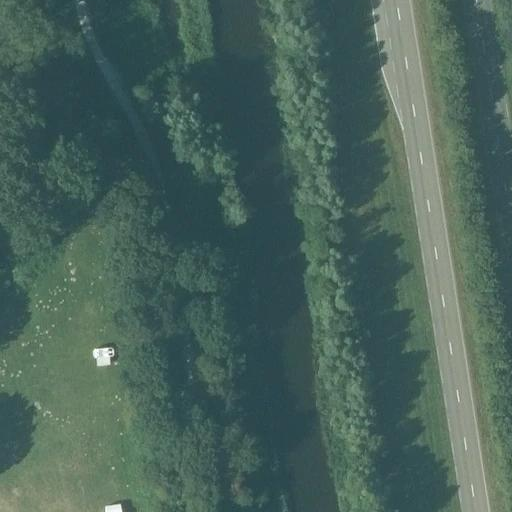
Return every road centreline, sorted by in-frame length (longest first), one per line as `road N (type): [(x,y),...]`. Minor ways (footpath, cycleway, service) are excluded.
road 1 (primary): [(396,0),(475,511)]
road 2 (primary): [(511,212),(478,0)]
